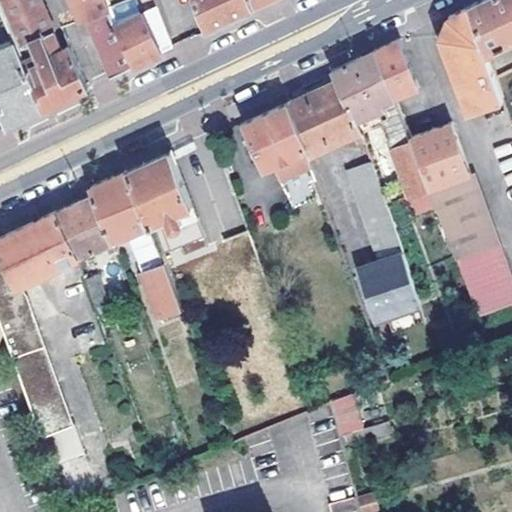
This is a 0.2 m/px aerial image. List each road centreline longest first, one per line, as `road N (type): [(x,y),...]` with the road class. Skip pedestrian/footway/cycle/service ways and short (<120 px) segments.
road 1 (tertiary): [(375,0),(0,179)]
road 2 (residential): [(193,511),(281,490),(304,498),(313,511)]
